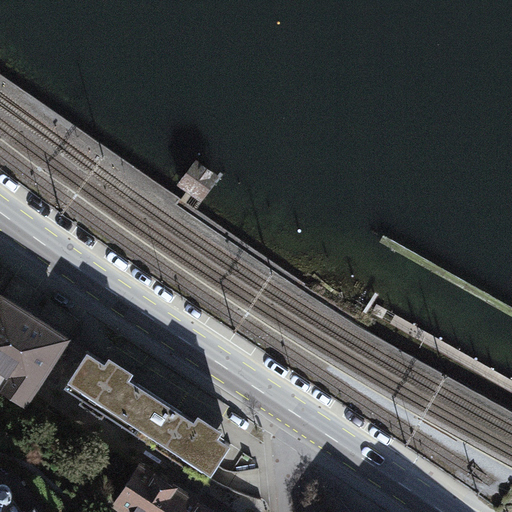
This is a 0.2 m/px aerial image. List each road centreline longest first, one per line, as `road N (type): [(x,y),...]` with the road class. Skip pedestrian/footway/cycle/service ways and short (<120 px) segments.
road 1 (primary): [(0,211),(316,428)]
road 2 (primary): [(316,428),(440,511)]
